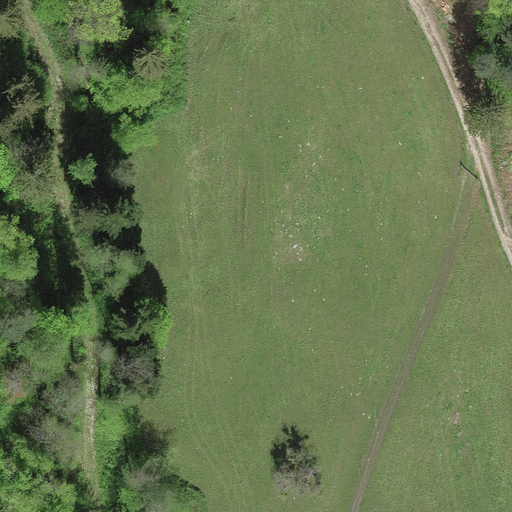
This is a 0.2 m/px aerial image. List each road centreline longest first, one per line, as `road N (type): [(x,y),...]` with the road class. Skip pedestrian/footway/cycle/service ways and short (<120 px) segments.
road 1 (track): [(23,0),(64,106),(62,173),(91,324),(98,511)]
road 2 (track): [(476,146),(355,511)]
road 3 (track): [(511,253),(476,146),(411,0)]
